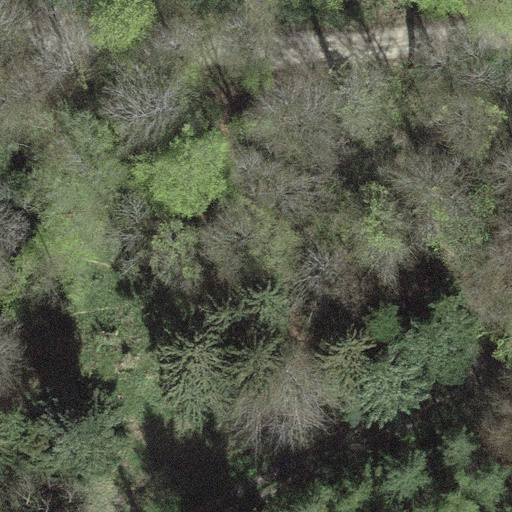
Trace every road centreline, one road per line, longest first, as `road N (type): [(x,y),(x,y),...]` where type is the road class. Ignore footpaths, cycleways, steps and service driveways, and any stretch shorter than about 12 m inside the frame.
road 1 (track): [(511,39),(228,61),(43,38),(0,22)]
road 2 (track): [(511,350),(211,511)]
